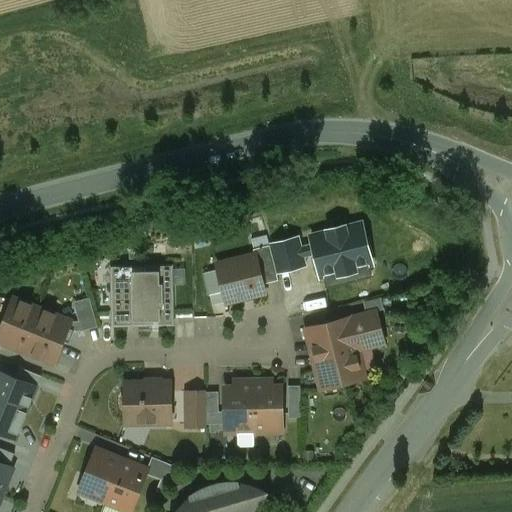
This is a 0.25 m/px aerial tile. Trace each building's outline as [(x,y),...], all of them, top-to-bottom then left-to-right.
[(362,225),(345,229),(345,227),(329,231),(329,233),(311,238),(321,277),(324,276),(339,272),(339,275),(356,271),(355,268),(370,265),(372,264),(362,225)] [(270,246),(277,274),(307,267),(299,236),(269,243),(270,246)] [(270,246),(253,250),(255,256),(256,256),(263,285),(278,281),(277,274),(270,246)] [(255,256),(217,265),(218,270),(223,292),(226,302),(265,293),(263,285),(256,256),(255,256)] [(339,272),(324,276),(327,290),(373,278),(370,265),(355,268),(356,271),(339,275),(339,272)] [(171,267),(112,268),(113,325),(172,324),(171,267)] [(209,295),(223,292),(218,270),(203,273),(209,295)] [(38,308),(13,299),(0,332),(0,342),(21,351),(38,308)] [(71,321),(38,308),(21,351),(54,364),(71,321)] [(376,312),(306,329),(321,389),(359,380),(364,372),(358,350),(384,344),(376,312)] [(40,378),(0,363),(0,395),(30,406),(40,378)] [(267,387),(267,380),(253,381),(254,434),(271,433),(271,431),(283,430),(282,387),(267,387)] [(254,434),(253,381),(239,381),(239,387),(225,388),(225,412),(226,424),(226,432),(238,431),(238,434),(254,434)] [(171,423),(170,382),(125,383),(125,395),(121,399),(121,408),(125,412),(126,423),(128,423),(128,417),(150,417),(150,423),(171,423)] [(301,406),(300,386),(288,387),(288,407),(301,406)] [(206,392),(186,392),(187,428),(207,427),(207,413),(206,393),(206,392)] [(219,412),(218,392),(206,393),(207,413),(219,412)] [(0,430),(20,437),(30,406),(0,395),(0,430)] [(301,418),(301,406),(288,407),(289,419),(301,418)] [(226,424),(225,412),(219,412),(207,413),(207,425),(226,424)] [(254,446),(254,434),(238,434),(239,446),(254,446)] [(0,448),(0,462),(10,467),(15,454),(0,448)] [(130,511),(148,468),(97,448),(79,494),(124,511),(130,511)] [(0,492),(4,494),(14,468),(10,467),(0,462),(0,492)] [(176,510),(174,511),(253,511),(262,504),(269,492),(256,486),(242,483),(230,483),(222,484),(213,485),(200,490),(187,499),(176,510)]
